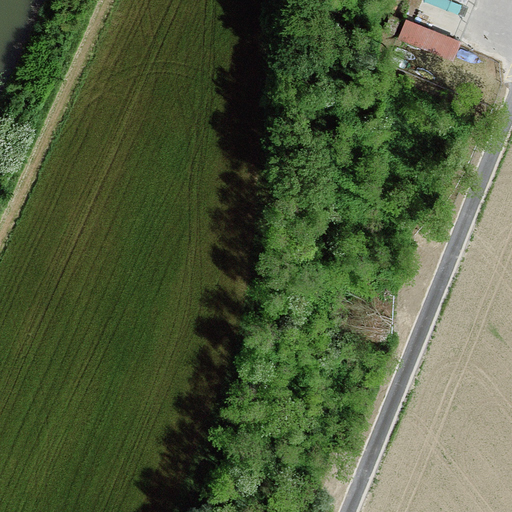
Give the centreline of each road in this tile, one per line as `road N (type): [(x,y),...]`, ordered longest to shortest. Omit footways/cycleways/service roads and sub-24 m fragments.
road 1 (track): [(511,113),(348,511)]
road 2 (track): [(100,0),(0,221)]
